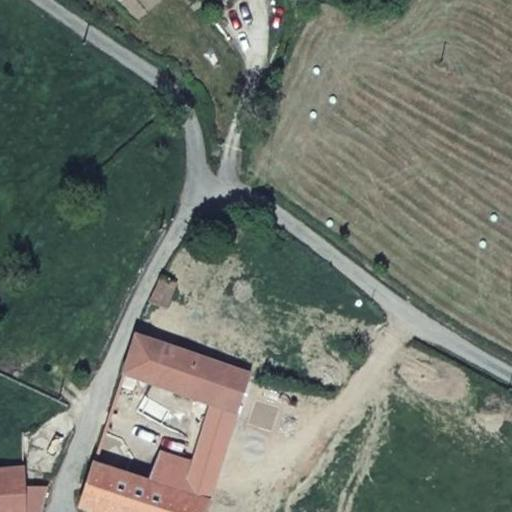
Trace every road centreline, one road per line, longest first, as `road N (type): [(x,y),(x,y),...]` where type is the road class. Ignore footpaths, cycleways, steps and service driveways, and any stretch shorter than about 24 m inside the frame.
road 1 (residential): [(206,199),(248,196),(511,378)]
road 2 (residential): [(76,511),(66,487),(118,336),(173,229),(206,199)]
road 3 (unclassified): [(35,0),(170,83),(179,158),(206,199)]
